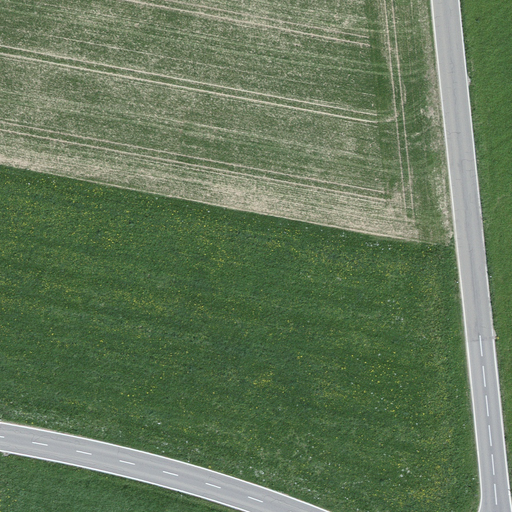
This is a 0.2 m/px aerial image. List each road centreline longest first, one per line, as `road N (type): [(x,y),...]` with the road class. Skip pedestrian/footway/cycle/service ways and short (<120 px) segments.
road 1 (tertiary): [(446,0),(496,511)]
road 2 (secondary): [(289,511),(171,475),(0,438)]
